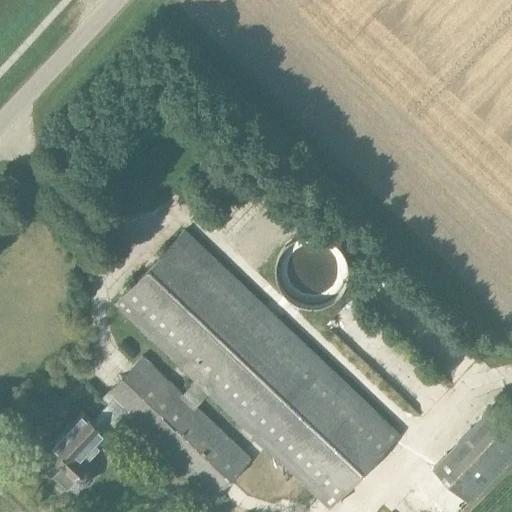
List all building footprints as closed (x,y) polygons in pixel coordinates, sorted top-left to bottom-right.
[(244,186),(233,198),(243,206),(254,194),(244,186)] [(209,394),(330,508),(400,434),(185,231),(115,305),(196,381),(183,395),(143,356),(104,398),(109,403),(93,421),(82,411),(50,445),(61,456),(58,459),(75,474),(76,474),(73,471),(86,456),(89,459),(110,437),(107,434),(124,417),(212,500),(251,458),(197,407),(209,394)] [(286,296),(287,298),(290,300),(293,302),(296,304),(299,305),(302,306),(305,307),(309,307),(312,308),(316,308),(319,307),(322,306),(326,305),(329,304),(332,302),(335,300),(337,298),(339,296),(342,294),(344,291),(345,288),(347,285),(348,281),(349,278),(349,275),(349,271),(349,268),(349,264),(348,261),(347,258),(346,255),(344,252),(342,249),(340,246),(337,244),(335,242),(332,240),(329,238),(326,237),(323,235),(319,235),(316,234),(312,234),(309,234),(306,235),(302,236),(299,237),(296,238),(293,240),(290,242),(288,244),(285,246),(283,249),(281,252),(279,255),(278,258),(277,261),(276,265),(276,268),(276,272),(276,275),(277,278),(277,282),(279,285),(280,288),(282,291),(284,294),(286,296)] [(432,366),(447,356),(422,316),(406,326),(432,366)] [(353,347),(366,329),(350,317),(337,336),(353,347)] [(385,364),(375,377),(400,397),(410,384),(385,364)] [(511,416),(496,402),(434,467),(471,501),(511,457),(511,416)] [(405,498),(393,509),(395,511),(414,511),(416,510),(405,498)]
